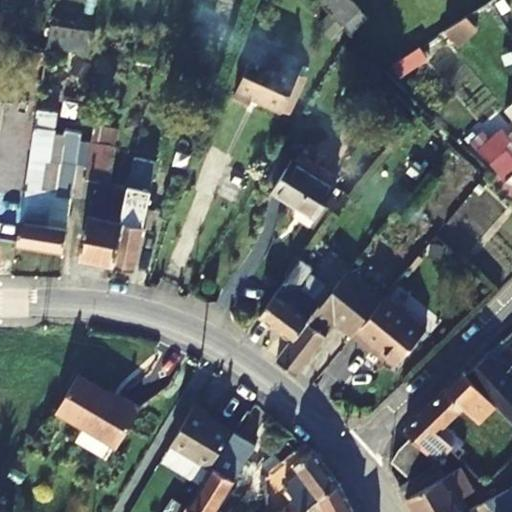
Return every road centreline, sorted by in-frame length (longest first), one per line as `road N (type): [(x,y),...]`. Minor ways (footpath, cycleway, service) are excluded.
road 1 (tertiary): [(354,455),(294,396),(190,322),(0,313)]
road 2 (residential): [(511,303),(354,455)]
